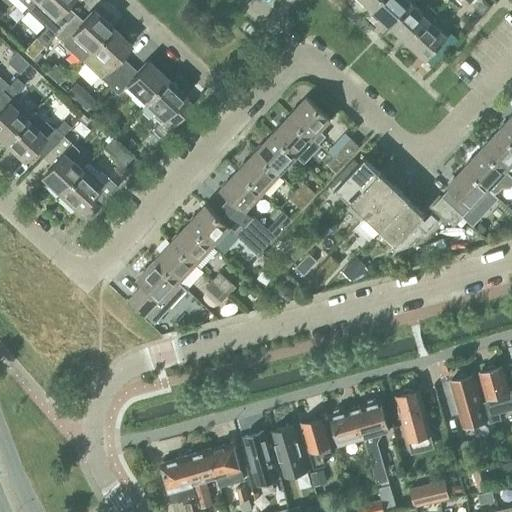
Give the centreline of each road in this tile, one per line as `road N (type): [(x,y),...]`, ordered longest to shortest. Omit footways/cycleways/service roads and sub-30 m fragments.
road 1 (residential): [(127,511),(94,446),(99,413),(128,370),(511,260)]
road 2 (residential): [(87,278),(305,52)]
road 3 (residential): [(421,158),(305,52)]
road 4 (residential): [(421,158),(511,62)]
